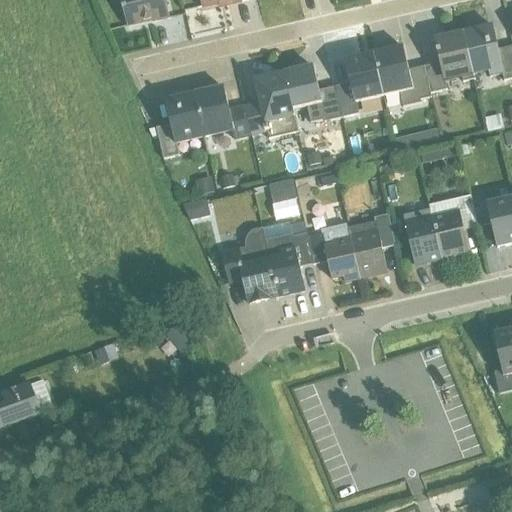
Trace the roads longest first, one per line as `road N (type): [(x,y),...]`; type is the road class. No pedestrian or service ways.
road 1 (residential): [(228,375),(272,339),(511,285)]
road 2 (residential): [(140,66),(433,0)]
road 3 (track): [(228,375),(19,454),(0,469)]
